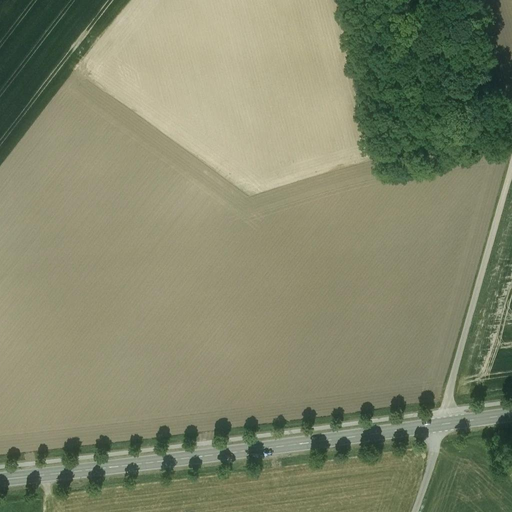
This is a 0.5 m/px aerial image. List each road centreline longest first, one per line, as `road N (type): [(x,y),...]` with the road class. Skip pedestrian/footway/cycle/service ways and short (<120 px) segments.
road 1 (secondary): [(442,424),(0,479)]
road 2 (unclassified): [(511,178),(442,424)]
